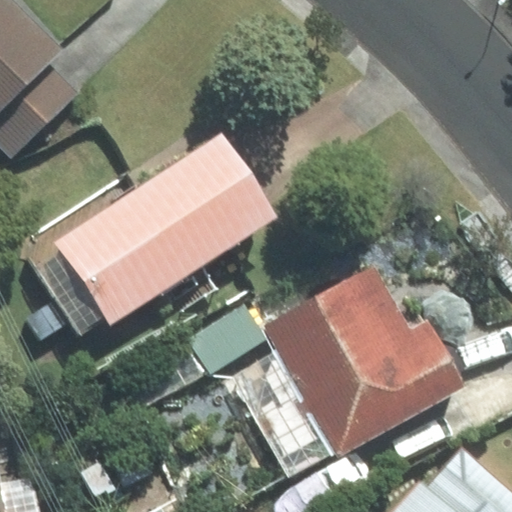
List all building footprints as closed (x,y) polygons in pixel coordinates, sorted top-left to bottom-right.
[(0,116),(54,64),(0,8),(0,116)] [(266,235),(210,148),(44,253),(99,341),(266,235)] [(364,273),(254,331),(294,405),(286,409),(296,426),(303,422),(326,465),(451,399),(413,328),(398,336),(364,273)] [(260,346),(239,310),(184,343),(205,379),(260,346)] [(511,511),(511,507),(452,450),(391,511),(511,511)]
